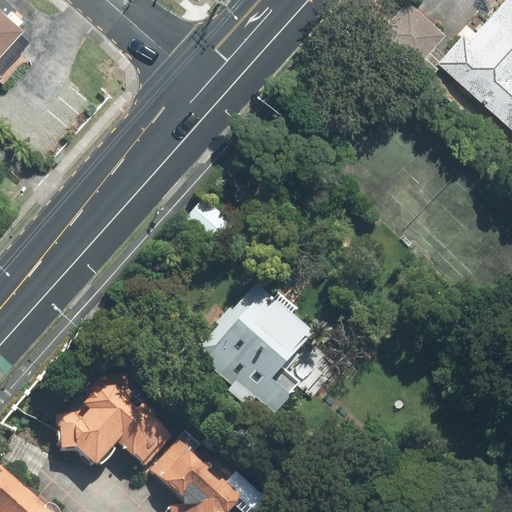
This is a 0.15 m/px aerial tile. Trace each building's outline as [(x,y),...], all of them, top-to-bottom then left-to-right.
[(447,30),(413,0),(411,0),(392,21),(426,53),(447,30)] [(511,0),(504,0),(446,63),(511,124),(511,0)] [(0,49),(22,28),(0,7),(0,87),(13,74),(0,60),(0,49)] [(511,266),(511,211),(403,107),(336,177),(472,308),(511,266)] [(265,274),(194,352),(273,423),(306,386),(287,369),(324,328),(265,274)] [(128,446),(143,459),(170,425),(75,351),(42,392),(65,410),(49,431),(105,475),(128,446)] [(180,437),(153,471),(186,497),(174,511),(259,511),(266,504),(180,437)] [(49,511),(0,464),(0,511),(49,511)]
